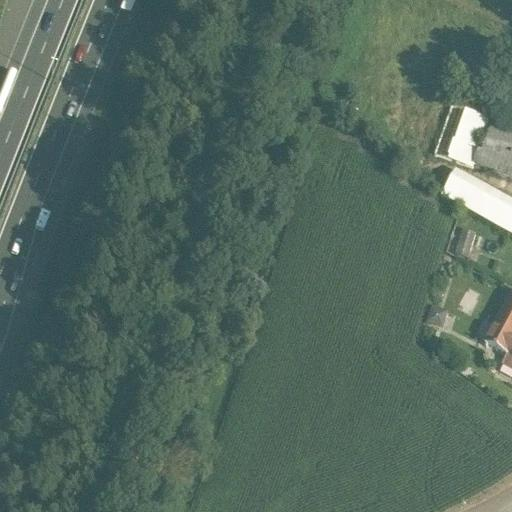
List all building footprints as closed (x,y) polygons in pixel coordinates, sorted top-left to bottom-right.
[(474,171),(475,167),(491,121),(485,119),(472,113),(453,107),(450,106),(433,156),(461,166),(474,171)] [(511,128),(491,121),(475,167),(511,180),(511,128)] [(511,201),(458,173),(442,198),(441,199),(461,209),(511,236),(511,201)] [(463,232),(456,257),(469,261),(476,236),(463,232)] [(511,295),(485,345),(507,357),(501,367),(511,373),(511,295)]
